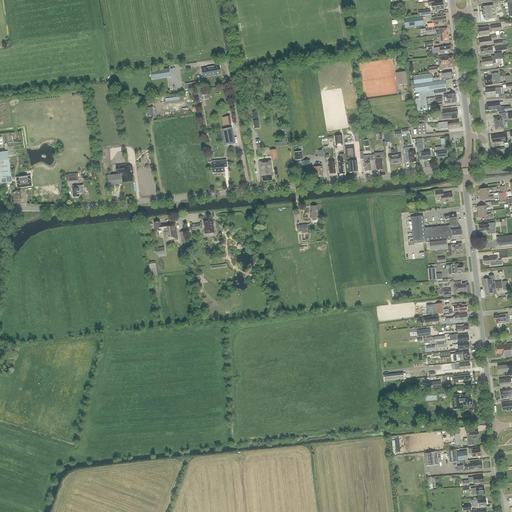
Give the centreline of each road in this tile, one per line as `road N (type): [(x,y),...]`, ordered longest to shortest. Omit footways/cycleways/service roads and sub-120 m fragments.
road 1 (unclassified): [(0,215),(465,162)]
road 2 (secondary): [(492,426),(465,182)]
road 3 (unclassified): [(483,138),(470,11)]
road 4 (track): [(249,191),(227,68)]
road 5 (secondary): [(468,135),(454,13)]
